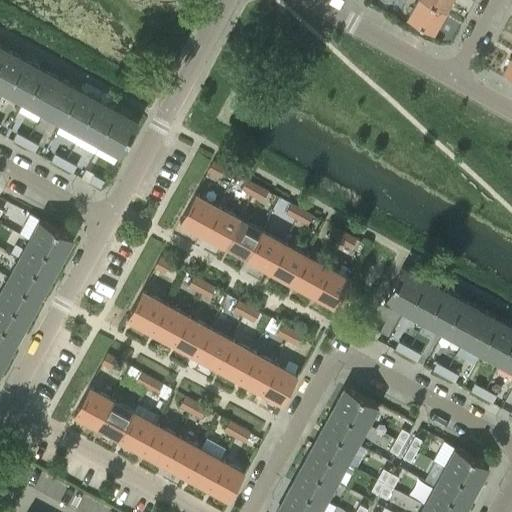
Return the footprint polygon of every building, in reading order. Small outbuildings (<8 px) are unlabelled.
[(444,9),(427,0),(414,0),(406,16),(432,31),(444,9)] [(449,0),(427,0),(444,9),(449,0)] [(4,46),(0,52),(0,86),(5,89),(22,57),(4,46)] [(511,51),(503,69),(511,73),(511,51)] [(5,89),(24,99),(41,67),(22,57),(5,89)] [(24,99),(43,110),(60,78),(41,67),(24,99)] [(43,110),(62,120),(79,88),(60,78),(43,110)] [(62,120),(81,131),(99,99),(79,88),(62,120)] [(81,131),(100,141),(118,109),(99,99),(81,131)] [(121,153),(138,121),(118,109),(100,141),(121,153)] [(23,145),(28,137),(17,131),(12,139),(23,145)] [(38,143),(28,137),(23,145),(34,151),(38,143)] [(61,166),(66,158),(55,152),(51,160),(61,166)] [(77,164),(66,158),(61,166),(72,172),(77,164)] [(223,165),(212,159),(206,169),(217,175),(223,165)] [(89,181),(100,187),(104,179),(93,173),(89,181)] [(257,183),(246,178),(241,188),(252,194),(257,183)] [(257,183),(252,194),(262,200),(267,189),(257,183)] [(202,232),(217,205),(194,192),(179,220),(202,232)] [(301,207),(291,202),(285,212),(296,218),(301,207)] [(217,205),(202,232),(224,244),(239,217),(217,205)] [(301,207),(296,218),(306,224),(312,213),(301,207)] [(239,217),(224,244),(246,256),(261,229),(239,217)] [(41,218),(29,238),(62,256),(73,236),(41,218)] [(345,231),(334,226),(329,236),(340,242),(345,231)] [(261,229),(246,256),(268,268),(282,241),(261,229)] [(345,231),(340,242),(350,248),(355,236),(345,231)] [(29,238),(19,257),(51,275),(62,256),(29,238)] [(282,241),(268,268),(289,280),(304,253),(282,241)] [(304,253),(289,280),(311,292),(326,264),(304,253)] [(170,261),(159,255),(153,266),(164,272),(170,261)] [(19,257),(9,276),(41,294),(51,275),(19,257)] [(334,304),(349,277),(326,264),(311,292),(334,304)] [(384,298),(405,309),(423,277),(402,265),(384,298)] [(202,292),(207,282),(193,274),(188,285),(202,292)] [(9,276),(0,291),(0,296),(30,313),(41,294),(9,276)] [(405,309),(424,320),(442,287),(423,277),(405,309)] [(216,300),(221,290),(207,282),(202,292),(216,300)] [(442,287),(424,320),(443,330),(461,297),(442,287)] [(150,327),(164,301),(142,289),(127,315),(150,327)] [(239,313),(245,302),(238,298),(237,299),(230,295),(225,304),(239,313)] [(0,296),(0,320),(20,332),(30,313),(0,296)] [(461,297),(443,330),(462,340),(480,308),(461,297)] [(164,301),(150,327),(172,339),(186,313),(164,301)] [(253,321),(258,311),(259,309),(245,302),(239,313),(253,321)] [(462,340),(481,351),(499,318),(480,308),(462,340)] [(186,313),(172,339),(194,352),(208,325),(186,313)] [(511,338),(511,325),(499,318),(481,351),(500,361),(511,338)] [(0,320),(0,345),(10,351),(20,332),(0,320)] [(293,328),(282,323),(276,333),(287,339),(293,328)] [(365,332),(376,338),(380,330),(369,324),(365,332)] [(208,325),(194,352),(216,364),(230,337),(208,325)] [(293,328),(287,339),(297,345),(303,334),(293,328)] [(230,337),(216,364),(237,376),(252,349),(230,337)] [(511,338),(500,361),(511,367),(511,338)] [(394,348),(405,354),(409,346),(399,340),(394,348)] [(0,368),(10,351),(0,345),(0,368)] [(420,352),(409,346),(405,354),(416,360),(420,352)] [(252,349),(237,376),(259,388),(274,361),(252,349)] [(112,368),(116,358),(117,357),(106,352),(101,363),(112,368)] [(282,400),(296,374),(274,361),(259,388),(282,400)] [(432,369),(443,375),(447,367),(437,361),(432,369)] [(145,387),(151,376),(134,366),(129,376),(135,380),(135,381),(145,387)] [(458,373),(447,367),(443,375),(454,381),(458,373)] [(151,376),(145,387),(156,393),(162,382),(151,376)] [(470,390),(481,396),(485,388),(474,382),(470,390)] [(96,424),(111,397),(89,384),(74,412),(96,424)] [(345,385),(334,405),(367,423),(377,403),(345,385)] [(485,388),(481,396),(492,402),(496,394),(485,388)] [(190,411),(195,400),(184,394),(179,405),(190,411)] [(133,409),(111,397),(96,424),(118,436),(133,409)] [(206,406),(195,400),(190,411),(200,417),(206,406)] [(323,424),(356,442),(367,423),(334,405),(323,424)] [(118,436),(140,448),(155,421),(133,409),(118,436)] [(239,425),(229,419),(223,429),(233,435),(239,425)] [(162,460),(177,433),(155,421),(140,448),(162,460)] [(323,424),(313,443),(345,461),(356,442),(323,424)] [(250,430),(239,425),(233,435),(244,441),(250,430)] [(395,438),(403,443),(409,432),(401,428),(395,438)] [(162,460),(184,472),(199,445),(177,433),(162,460)] [(408,446),(416,450),(422,439),(414,435),(408,446)] [(397,454),(403,443),(395,438),(389,449),(397,454)] [(335,480),(345,461),(313,443),(303,462),(335,480)] [(206,484),(221,457),(199,445),(184,472),(206,484)] [(416,450),(408,446),(402,456),(410,461),(416,450)] [(456,446),(445,466),(477,483),(488,464),(456,446)] [(244,469),(221,457),(206,484),(229,497),(244,469)] [(303,462),(292,481),(325,499),(335,480),(303,462)] [(434,485),(467,503),(477,483),(445,466),(434,485)] [(391,472),(383,467),(377,478),(385,482),(391,472)] [(398,476),(391,472),(385,482),(392,487),(398,476)] [(385,482),(377,478),(371,489),(379,493),(385,482)] [(317,511),(325,499),(292,481),(282,500),(304,511),(317,511)] [(385,482),(379,493),(386,498),(392,487),(385,482)] [(461,511),(467,503),(434,485),(424,504),(438,511),(461,511)] [(304,511),(282,500),(275,511),(304,511)] [(354,511),(364,511),(367,508),(359,503),(354,511)]
